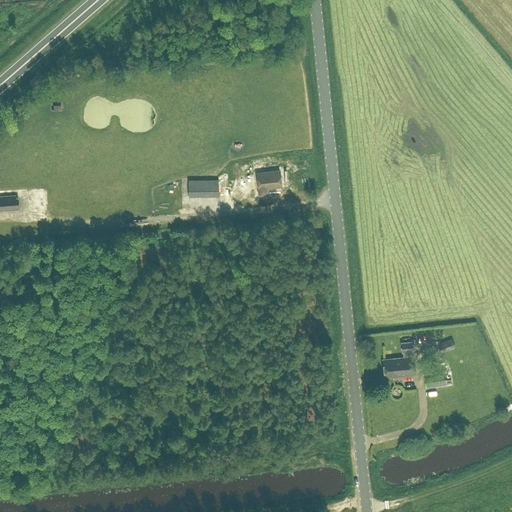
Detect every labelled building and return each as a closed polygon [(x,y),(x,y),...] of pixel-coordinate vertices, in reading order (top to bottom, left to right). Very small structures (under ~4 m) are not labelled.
[(57,112),(58,122),(66,122),(65,112),(57,112)] [(277,175),(280,175),(279,170),(256,172),(259,194),(267,193),(266,187),(278,185),(277,175)] [(218,178),(187,179),(188,195),(218,194),(218,178)] [(15,206),(18,206),(18,197),(15,197),(15,194),(0,195),(0,209),(15,209),(15,206)] [(93,210),(93,194),(50,195),(50,207),(51,207),(51,217),(76,217),(76,211),(93,210)] [(112,217),(109,198),(102,199),(104,212),(91,214),(92,220),(112,217)] [(437,344),(440,352),(454,347),(451,339),(437,344)] [(383,359),(384,377),(394,376),(414,374),(413,357),(412,357),(411,342),(401,343),(402,351),(403,351),(404,358),(393,359),(393,358),(383,359)] [(426,387),(445,384),(443,370),(423,374),(426,387)] [(484,385),(463,392),(468,409),(489,402),(484,385)]
